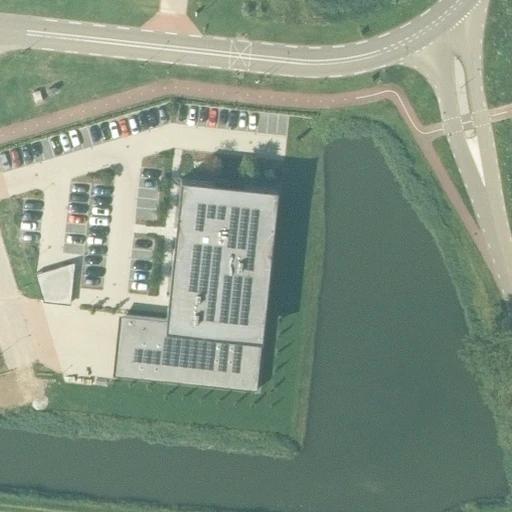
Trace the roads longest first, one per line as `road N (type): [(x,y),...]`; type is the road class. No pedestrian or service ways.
road 1 (unclassified): [(0,31),(299,62),(365,57),(422,32)]
road 2 (tertiary): [(484,185),(468,36),(453,7)]
road 3 (tertiary): [(422,32),(437,58),(457,141),(484,185)]
